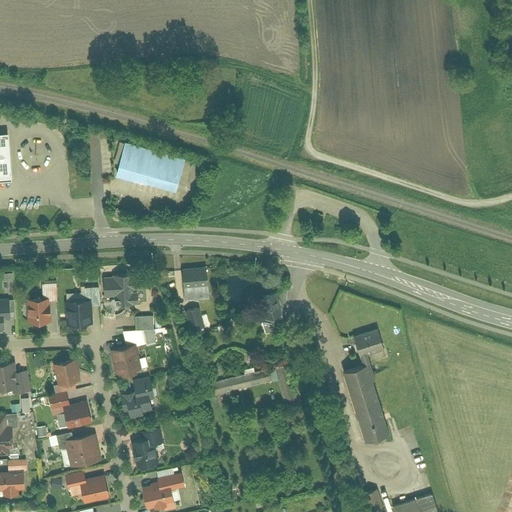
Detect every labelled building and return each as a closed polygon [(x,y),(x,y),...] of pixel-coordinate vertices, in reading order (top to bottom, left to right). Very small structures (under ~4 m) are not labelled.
[(9,130),(0,130),(0,178),(13,177),(9,130)] [(126,141),(117,173),(176,188),(185,156),(126,141)] [(184,266),(185,298),(210,296),(208,265),(184,266)] [(44,281),(44,294),(50,294),(51,299),(58,299),(57,280),(56,280),(55,267),(49,267),(49,281),(44,281)] [(14,269),(2,269),(2,278),(14,278),(14,269)] [(111,273),(105,274),(105,293),(116,293),(116,295),(114,295),(112,296),(111,299),(111,301),(112,303),(114,305),(120,305),(120,303),(145,302),(145,287),(147,287),(147,274),(133,274),(133,270),(112,271),(111,273)] [(92,295),(92,302),(100,302),(99,279),(88,279),(89,285),(82,285),(82,290),(66,291),(66,295),(92,295)] [(280,313),(275,293),(257,297),(262,318),(258,319),(261,334),(277,330),(274,315),(280,313)] [(44,294),(27,295),(28,320),(52,319),(51,299),(50,294),(44,294)] [(92,295),(66,295),(67,324),(77,323),(77,320),(93,320),(92,302),(92,295)] [(0,325),(6,326),(5,315),(16,315),(15,296),(9,296),(9,298),(0,298),(0,325)] [(199,304),(191,307),(197,326),(206,323),(199,304)] [(136,313),(136,327),(154,327),(154,313),(136,313)] [(124,328),(127,342),(137,340),(138,344),(156,339),(156,327),(154,327),(136,327),(124,328)] [(355,334),(360,352),(386,346),(380,328),(355,334)] [(127,342),(110,347),(116,372),(143,365),(138,344),(137,340),(127,342)] [(40,353),(34,356),(39,365),(45,361),(40,353)] [(76,355),(54,361),(59,382),(75,379),(81,377),(76,355)] [(0,360),(0,385),(17,384),(15,368),(14,359),(0,360)] [(368,361),(343,368),(364,439),(390,431),(368,361)] [(28,367),(15,368),(17,384),(17,390),(30,389),(28,367)] [(287,367),(276,370),(283,401),(294,398),(287,367)] [(266,369),(214,381),(217,393),(268,381),(266,369)] [(133,387),(122,389),(125,408),(130,407),(132,416),(145,414),(144,408),(154,407),(152,395),(157,394),(156,385),(154,385),(152,373),(131,377),(133,387)] [(176,377),(165,381),(170,393),(181,389),(176,377)] [(77,387),(75,379),(59,382),(55,382),(56,391),(68,389),(77,387)] [(68,389),(49,393),(52,406),(65,403),(71,401),(68,389)] [(29,395),(22,396),(23,410),(30,410),(29,395)] [(71,401),(65,403),(66,410),(58,411),(61,425),(68,423),(69,425),(93,419),(88,397),(71,401)] [(0,452),(10,452),(9,446),(15,446),(14,426),(7,426),(6,412),(0,412),(0,452)] [(144,435),(131,438),(138,464),(160,459),(155,440),(163,438),(159,422),(142,427),(144,435)] [(67,443),(71,463),(100,458),(95,431),(72,435),(71,430),(55,434),(57,445),(67,443)] [(27,456),(8,456),(9,468),(25,468),(27,468),(27,456)] [(9,468),(0,468),(0,487),(3,487),(3,492),(19,491),(19,486),(26,486),(25,468),(9,468)] [(72,492),(82,491),(83,499),(110,494),(106,471),(86,475),(85,468),(66,471),(69,487),(71,487),(72,492)] [(159,480),(143,483),(147,505),(163,502),(164,508),(177,505),(173,486),(186,483),(183,469),(157,474),(159,480)] [(392,502),(394,511),(439,511),(433,489),(392,502)] [(362,495),(367,511),(379,508),(374,491),(362,495)] [(334,495),(324,498),(326,506),(336,503),(334,495)]
